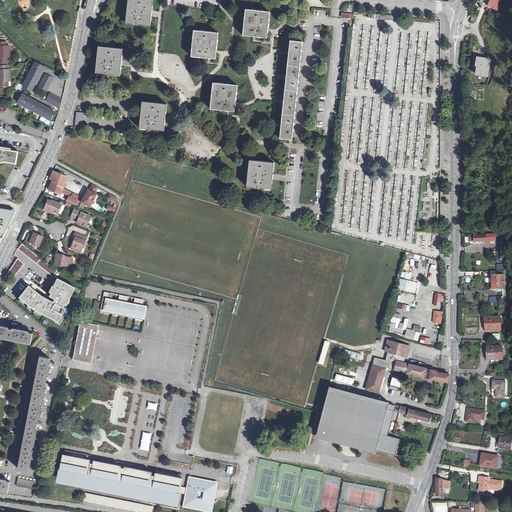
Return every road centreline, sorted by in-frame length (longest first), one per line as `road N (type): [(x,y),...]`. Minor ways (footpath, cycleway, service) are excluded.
road 1 (secondary): [(461,8),(453,383),(424,484)]
road 2 (residential): [(235,511),(246,453),(424,484)]
road 3 (residential): [(5,249),(69,103),(85,27)]
road 4 (residential): [(326,150),(319,213),(293,209),(300,148)]
road 5 (residential): [(340,0),(326,150)]
